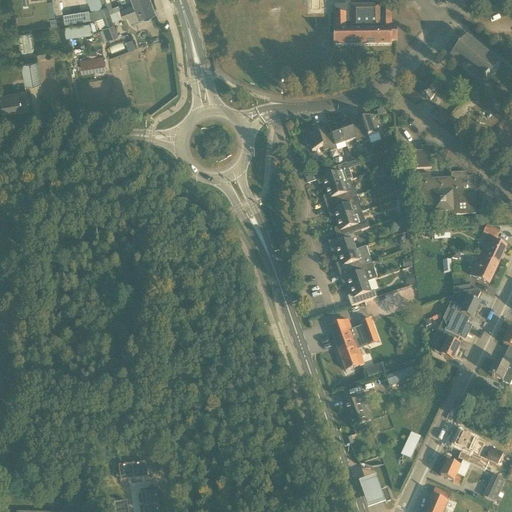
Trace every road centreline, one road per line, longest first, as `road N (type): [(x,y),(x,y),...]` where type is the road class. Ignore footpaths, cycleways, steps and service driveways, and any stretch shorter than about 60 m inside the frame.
road 1 (primary): [(358,511),(259,234)]
road 2 (residential): [(401,511),(511,283)]
road 3 (residential): [(329,308),(271,111)]
road 4 (residential): [(511,192),(383,84)]
road 5 (unclassified): [(0,152),(128,135)]
